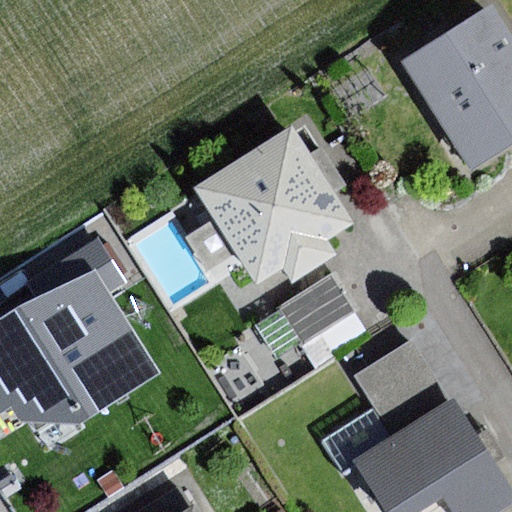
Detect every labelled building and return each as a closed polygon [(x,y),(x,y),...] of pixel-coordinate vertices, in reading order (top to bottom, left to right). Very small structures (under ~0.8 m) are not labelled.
[(511,30),(497,7),(405,65),(473,174),(511,150),(511,30)] [(295,130),(197,192),(258,288),(284,271),(294,287),(340,258),(329,242),(355,225),(295,130)] [(39,275),(55,299),(96,273),(115,261),(99,236),(39,275)] [(335,272),(281,308),(307,347),(361,311),(335,272)] [(55,299),(0,333),(0,436),(25,421),(57,422),(82,407),(91,422),(162,378),(96,273),(55,299)] [(396,439),(454,403),(414,340),(357,376),(396,439)] [(393,441),(357,464),(387,511),(494,511),(511,501),(511,487),(457,401),(454,403),(396,439),(393,441)] [(357,464),(393,441),(373,410),(320,443),(340,474),(357,464)]
